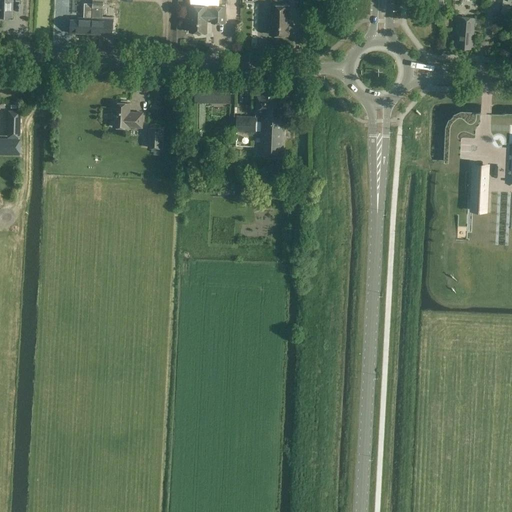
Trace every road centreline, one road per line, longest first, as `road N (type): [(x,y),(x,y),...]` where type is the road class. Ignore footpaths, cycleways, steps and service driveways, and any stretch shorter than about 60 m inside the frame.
road 1 (tertiary): [(0,57),(348,72)]
road 2 (secondary): [(377,181),(360,511)]
